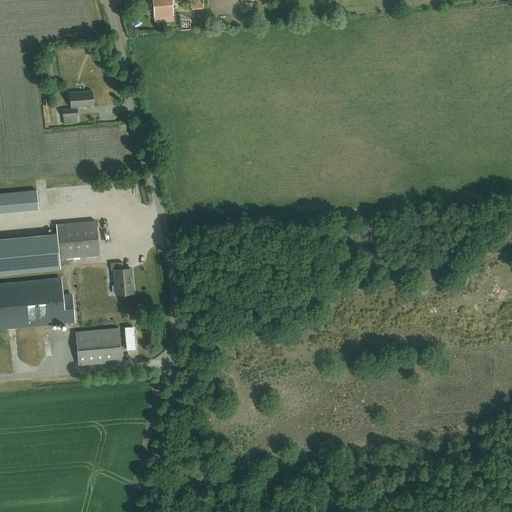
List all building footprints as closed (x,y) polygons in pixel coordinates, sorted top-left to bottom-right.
[(152,0),(153,17),(173,15),(171,0),(152,0)] [(190,1),(191,10),(203,9),(202,1),(190,1)] [(76,107),(93,105),(92,91),(69,93),(70,109),(62,110),(63,117),(77,115),(76,107)] [(50,195),(51,214),(95,211),(94,188),(68,189),(68,194),(50,195)] [(0,195),(0,208),(37,207),(36,194),(0,195)] [(99,255),(95,221),(55,224),(56,232),(59,258),(99,255)] [(56,232),(0,238),(0,273),(60,268),(59,258),(56,232)] [(115,294),(133,293),(131,268),(123,269),(122,262),(110,263),(111,270),(113,270),(115,294)] [(62,296),(60,279),(0,285),(0,328),(74,321),(71,295),(62,296)] [(78,365),(122,361),(119,328),(75,332),(78,365)]
